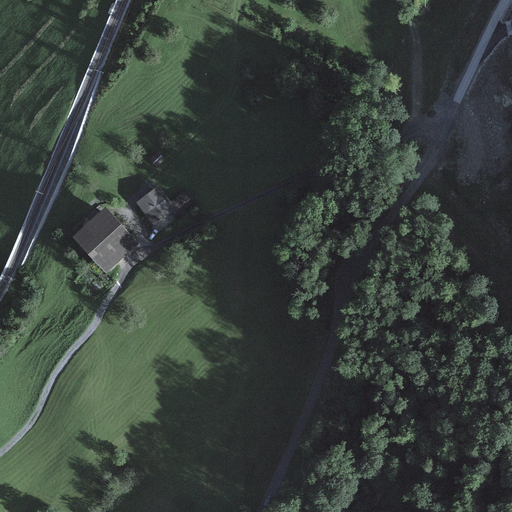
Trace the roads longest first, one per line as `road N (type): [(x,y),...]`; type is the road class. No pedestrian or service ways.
road 1 (track): [(1,451),(124,275),(210,218),(430,123),(443,139),(307,368),(251,511)]
road 2 (trunk): [(0,361),(231,174),(381,0)]
